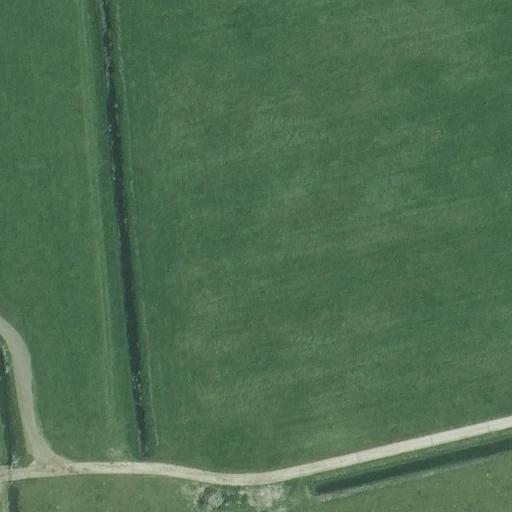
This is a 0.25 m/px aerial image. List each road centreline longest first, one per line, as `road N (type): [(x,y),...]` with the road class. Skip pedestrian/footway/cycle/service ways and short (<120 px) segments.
road 1 (track): [(511,422),(260,479),(148,469),(0,476)]
road 2 (track): [(67,470),(43,442),(21,349),(0,325)]
